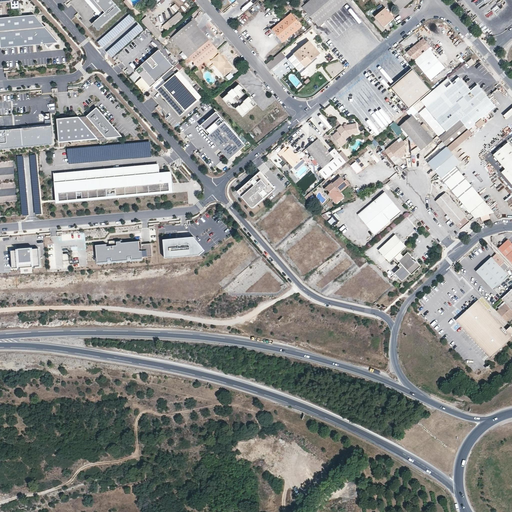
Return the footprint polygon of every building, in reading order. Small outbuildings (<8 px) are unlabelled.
[(84,0),(99,18),(102,16),(88,0),(84,0)] [(111,0),(88,0),(102,16),(99,18),(92,24),(97,30),(121,11),(111,0)] [(346,4),(343,0),(312,0),(302,9),(317,27),(346,4)] [(372,0),(376,4),(381,0),(389,0),(400,12),(412,1),(411,0),(372,0)] [(124,2),(131,10),(133,8),(126,1),(124,2)] [(304,5),(301,1),(293,7),(296,11),(304,5)] [(283,13),(285,11),(278,2),(275,5),(283,13)] [(132,11),(136,16),(139,13),(134,7),(131,10),(132,11)] [(382,7),(374,14),(384,27),(393,20),(382,7)] [(173,27),(184,18),(179,12),(168,21),(173,27)] [(124,18),(128,23),(133,19),(129,14),(124,18)] [(270,30),(280,43),(300,26),(289,14),(283,19),(270,30)] [(44,25),(35,15),(0,18),(0,36),(1,48),(46,44),(49,48),(59,40),(45,25),(44,25)] [(141,22),(156,37),(160,34),(146,18),(141,22)] [(208,40),(192,21),(171,38),(187,57),(188,56),(208,40)] [(312,30),(310,27),(302,34),(304,36),(312,30)] [(116,36),(112,30),(97,40),(101,47),(116,36)] [(168,35),(171,38),(177,33),(174,30),(168,35)] [(407,54),(431,81),(446,68),(429,49),(431,48),(423,39),(407,54)] [(217,50),(208,40),(188,57),(188,56),(187,57),(184,60),(187,64),(191,60),(200,71),(207,65),(206,64),(210,61),(212,63),(213,63),(216,62),(218,62),(223,68),(221,71),(225,75),(232,69),(225,61),(224,62),(220,58),(222,56),(219,54),(213,59),(209,59),(208,57),(217,50)] [(320,54),(309,41),(287,60),(299,74),(305,69),(304,67),(320,54)] [(158,50),(135,69),(149,87),(173,67),(158,50)] [(219,54),(217,50),(208,57),(209,59),(213,59),(219,54)] [(266,65),(271,70),(285,58),(281,52),(266,65)] [(179,70),(183,67),(178,62),(175,65),(179,70)] [(212,63),(213,65),(223,77),(225,75),(221,71),(223,68),(218,62),(216,62),(213,63),(212,63)] [(406,105),(427,87),(411,68),(390,86),(406,105)] [(157,90),(180,116),(202,96),(179,70),(157,90)] [(459,82),(454,86),(427,109),(447,132),(488,98),(478,87),(476,88),(475,86),(470,90),(461,80),(459,82)] [(244,89),(240,84),(234,89),(233,89),(228,93),(229,94),(223,99),(229,106),(235,101),(234,99),(238,95),(240,97),(243,94),(241,91),(244,89)] [(253,101),(249,97),(244,102),(244,103),(240,106),(239,105),(236,108),(242,116),(246,113),(245,112),(250,109),(254,106),(251,103),(253,101)] [(489,113),(496,107),(488,98),(447,132),(440,138),(448,148),(452,153),(452,152),(492,118),(489,113)] [(412,116),(414,117),(418,114),(412,107),(406,112),(411,117),(412,116)] [(108,141),(123,140),(97,111),(87,120),(58,123),(60,146),(99,142),(106,142),(108,141)] [(229,158),(245,144),(217,112),(201,126),(229,158)] [(416,155),(433,141),(414,117),(412,116),(411,117),(398,127),(402,132),(410,142),(411,155),(416,155)] [(333,127),(337,132),(332,136),(339,144),(344,139),(349,135),(358,133),(356,125),(342,127),(337,120),(331,125),(333,127)] [(398,136),(402,132),(398,127),(394,122),(390,126),(398,136)] [(423,123),(421,125),(427,131),(429,128),(423,123)] [(0,149),(53,145),(52,126),(45,127),(0,131),(0,149)] [(335,149),(330,153),(318,139),(306,149),(313,158),(310,160),(313,163),(315,161),(322,169),(319,172),(325,180),(336,171),(346,162),(340,154),(335,149)] [(405,144),(402,140),(398,142),(397,140),(384,151),(390,158),(393,155),(395,153),(397,155),(401,153),(404,153),(405,144)] [(128,158),(151,156),(150,141),(120,143),(121,149),(127,148),(128,158)] [(493,155),(511,176),(511,147),(508,143),(493,155)] [(281,157),(283,155),(294,167),(301,161),(291,149),(289,151),(286,147),(278,154),(281,157)] [(67,149),(68,162),(100,159),(100,155),(89,156),(82,157),(81,148),(67,149)] [(452,153),(448,148),(428,164),(442,178),(457,166),(461,163),(452,152),(452,153)] [(343,151),(340,154),(346,162),(350,159),(343,151)] [(367,151),(349,165),(357,175),(374,161),(367,151)] [(159,165),(54,175),(56,193),(61,192),(62,199),(75,198),(74,191),(82,190),(82,197),(96,196),(95,189),(100,188),(101,195),(114,194),(114,187),(118,187),(119,194),(132,192),(132,185),(142,185),(143,191),(156,190),(155,183),(160,183),(161,190),(171,189),(170,184),(171,182),(171,181),(171,180),(171,179),(171,178),(170,177),(169,176),(169,173),(160,174),(159,165)] [(442,178),(444,181),(453,192),(464,205),(479,193),(457,166),(442,178)] [(502,173),(511,184),(511,176),(506,169),(502,173)] [(275,187),(259,170),(236,191),(250,207),(252,207),(275,187)] [(170,184),(171,189),(161,190),(160,183),(155,183),(156,190),(143,191),(142,185),(132,185),(132,192),(119,194),(118,187),(114,187),(114,194),(101,195),(100,188),(95,189),(96,196),(82,197),(82,190),(74,191),(75,198),(62,199),(61,192),(56,193),(57,202),(173,191),(171,173),(169,173),(169,176),(170,177),(171,178),(171,179),(171,180),(171,181),(171,182),(170,184)] [(344,180),(341,177),(333,183),(331,181),(326,186),(330,192),(328,194),(336,203),(344,196),(339,192),(348,184),(344,180)] [(395,206),(383,192),(356,215),(373,235),(394,217),(392,215),(394,214),(395,211),(395,209),(395,206)] [(479,193),(464,205),(475,219),(494,212),(479,193)] [(455,205),(445,194),(436,201),(447,215),(446,217),(448,220),(450,218),(460,230),(469,222),(465,217),(463,214),(459,210),(457,208),(455,205)] [(406,248),(395,235),(378,251),(388,263),(392,259),(397,265),(396,266),(399,269),(392,274),(400,282),(408,275),(409,276),(420,267),(408,253),(403,257),(400,254),(406,248)] [(163,239),(165,257),(196,254),(201,250),(189,237),(163,239)] [(511,244),(509,240),(499,249),(503,253),(511,263),(511,244)] [(152,256),(151,243),(141,244),(141,241),(121,242),(121,241),(110,242),(111,246),(107,246),(107,244),(96,245),(98,262),(108,261),(108,258),(112,258),(112,261),(128,260),(128,257),(132,256),(132,259),(143,258),(143,257),(152,256)] [(40,266),(39,248),(31,249),(31,248),(18,249),(18,250),(11,251),(12,269),(40,266)] [(86,257),(78,257),(79,266),(87,266),(86,257)] [(504,262),(500,266),(492,258),(477,271),(493,289),(508,275),(504,271),(509,267),(504,262)] [(499,313),(507,322),(511,318),(511,291),(503,300),(508,305),(499,313)] [(507,332),(478,300),(473,305),(476,307),(458,323),(488,358),(490,357),(511,337),(511,328),(507,332)] [(458,323),(476,307),(473,305),(456,321),(458,323)]
